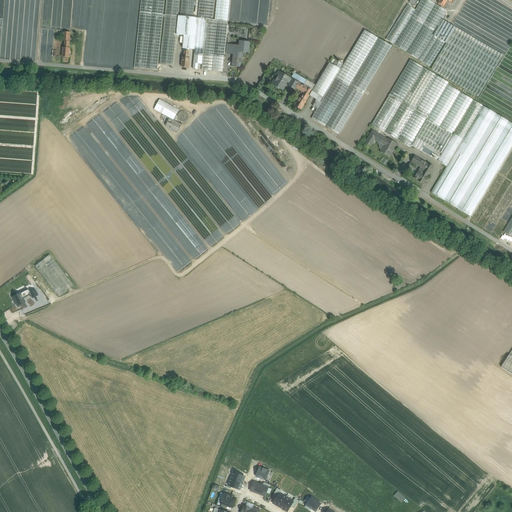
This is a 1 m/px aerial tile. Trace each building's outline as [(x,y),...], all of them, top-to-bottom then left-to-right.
[(72,0),(47,0),(45,26),(70,28),(72,0)] [(141,0),(134,68),(157,70),(163,17),(163,14),(164,0),(141,0)] [(166,0),(165,15),(163,14),(163,17),(165,17),(160,64),(173,66),(176,35),(178,16),(179,0),(166,0)] [(181,0),(180,16),(193,17),(194,0),(181,0)] [(229,0),(199,0),(197,18),(206,19),(228,21),(229,0)] [(447,11),(428,0),(421,0),(415,10),(411,17),(423,24),(435,32),(442,20),(447,11)] [(407,5),(386,39),(394,44),(411,16),(411,17),(415,10),(407,5)] [(332,10),(311,45),(319,50),(340,15),(332,10)] [(180,16),(178,16),(176,35),(184,35),(183,48),(195,50),(195,45),(198,21),(197,21),(197,18),(193,17),(180,16)] [(349,21),(341,16),(320,51),(328,56),(349,21)] [(411,16),(394,44),(405,51),(423,24),(411,17),(411,16)] [(206,19),(197,18),(197,21),(198,21),(195,45),(202,46),(204,22),(206,22),(206,19)] [(228,21),(206,19),(206,22),(201,70),(223,72),(228,21)] [(442,20),(435,32),(433,35),(445,42),(446,43),(456,27),(442,20)] [(350,21),(329,56),(334,59),(356,25),(350,21)] [(423,24),(406,52),(418,59),(433,35),(435,32),(423,24)] [(334,62),(332,64),(340,69),(364,30),(356,25),(334,62)] [(503,55),(456,27),(446,43),(445,45),(431,69),(478,97),(503,55)] [(341,69),(330,87),(344,96),(378,38),(365,30),(341,69)] [(433,35),(418,59),(422,62),(437,38),(433,35)] [(344,96),(335,111),(335,110),(325,126),(339,135),(392,46),(378,38),(344,96)] [(437,38),(422,62),(430,67),(441,49),(440,49),(445,42),(437,38)] [(69,41),(65,41),(64,48),(63,47),(62,57),(70,57),(70,48),(69,48),(69,41)] [(239,47),(231,46),(231,51),(234,51),(232,67),(241,67),(242,52),(248,53),(249,42),(240,41),(239,47)] [(202,46),(195,45),(195,50),(194,64),(201,64),(202,54),(202,52),(202,46)] [(310,47),(294,73),(300,76),(315,51),(310,47)] [(189,51),(184,51),(184,57),(182,57),(181,67),(189,67),(190,58),(188,58),(189,51)] [(316,51),(301,77),(309,81),(324,56),(316,51)] [(325,57),(310,82),(316,85),(331,60),(325,57)] [(316,85),(314,89),(304,84),(303,85),(306,87),(312,91),(324,98),(330,87),(341,69),(340,69),(332,64),(334,62),(331,60),(316,85)] [(449,83),(410,60),(388,96),(427,119),(448,85),(449,83)] [(279,71),(276,76),(278,77),(276,80),(273,84),(276,86),(276,88),(278,89),(280,88),(282,90),(287,82),(290,84),(292,79),(289,78),(289,77),(279,71)] [(300,76),(294,73),(292,77),(304,84),(314,89),(316,85),(310,82),(309,81),(301,77),(300,76)] [(298,83),(293,79),(292,79),(290,84),(289,86),(295,89),(295,88),(298,83)] [(303,85),(298,83),(295,88),(303,92),(306,87),(303,85)] [(448,85),(427,119),(428,120),(444,130),(446,131),(453,135),(454,133),(463,139),(483,106),(448,85)] [(304,93),(301,98),(300,98),(295,106),(301,110),(306,102),(306,101),(310,95),(312,91),(306,87),(303,92),(304,93)] [(344,96),(330,87),(324,98),(317,109),(312,118),(325,126),(335,110),(335,111),(344,96)] [(324,98),(312,91),(310,95),(317,100),(313,106),(317,109),(324,98)] [(427,119),(388,96),(371,125),(410,148),(427,119)] [(179,110),(160,99),(154,109),(173,120),(179,110)] [(447,167),(431,193),(457,208),(509,121),(483,106),(463,139),(447,167)] [(182,125),(169,118),(165,125),(177,132),(182,125)] [(428,120),(413,146),(438,161),(453,135),(446,131),(435,150),(433,149),(444,130),(428,120)] [(511,123),(509,121),(457,208),(470,216),(511,145),(511,123)] [(163,128),(160,128),(160,140),(162,140),(174,154),(175,152),(174,151),(178,151),(177,145),(163,128)] [(379,134),(373,131),(365,143),(371,146),(375,141),(379,134)] [(453,135),(438,161),(447,167),(463,139),(454,133),(453,135)] [(392,142),(379,134),(375,141),(378,143),(379,142),(384,145),(381,150),(382,150),(381,152),(388,157),(393,148),(394,149),(398,144),(393,141),(392,142)] [(187,168),(180,160),(181,164),(177,167),(179,164),(177,162),(177,161),(176,159),(176,157),(178,158),(179,156),(175,156),(174,160),(172,163),(174,164),(172,168),(175,167),(177,169),(176,168),(182,167),(181,164),(189,172),(190,172),(189,168),(193,167),(194,167),(193,165),(190,161),(186,162),(189,164),(190,163),(187,168)] [(421,168),(414,178),(424,184),(430,174),(429,173),(433,166),(428,163),(427,163),(415,156),(411,162),(421,168)] [(187,218),(185,214),(184,214),(183,210),(181,211),(170,206),(169,206),(165,205),(165,207),(161,200),(161,212),(164,211),(166,211),(167,212),(165,215),(165,216),(166,218),(166,221),(164,222),(163,224),(166,224),(168,228),(171,229),(170,228),(176,228),(175,228),(184,228),(189,225),(189,222),(190,222),(187,221),(187,218)] [(73,285),(49,255),(35,266),(58,297),(73,285)] [(29,293),(30,292),(28,289),(12,297),(17,306),(25,302),(23,299),(31,295),(29,293)] [(35,290),(30,292),(29,293),(31,295),(32,298),(38,295),(35,290)] [(511,350),(509,354),(501,367),(511,373),(511,350)] [(261,466),(256,476),(268,481),(272,471),(261,466)] [(269,487),(254,482),(250,491),(265,496),(269,487)] [(398,491),(394,496),(402,502),(406,498),(398,491)] [(236,498),(224,494),(222,501),(221,503),(226,505),(233,507),(236,498)] [(226,505),(221,503),(222,501),(219,500),(216,505),(225,508),(226,505)]
